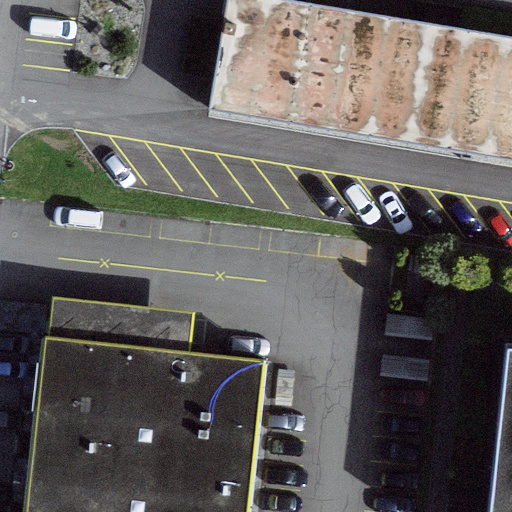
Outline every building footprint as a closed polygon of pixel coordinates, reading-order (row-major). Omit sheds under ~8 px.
[(511,39),(273,0),(224,0),(217,46),(206,111),(511,162),(511,39)] [(431,321),(384,316),(381,337),(428,342),(431,321)] [(21,511),(245,511),(262,361),(44,338),(41,337),(21,511)] [(511,511),(511,346),(503,345),(484,511),(511,511)] [(426,362),(379,357),(376,377),(424,383),(426,362)]
